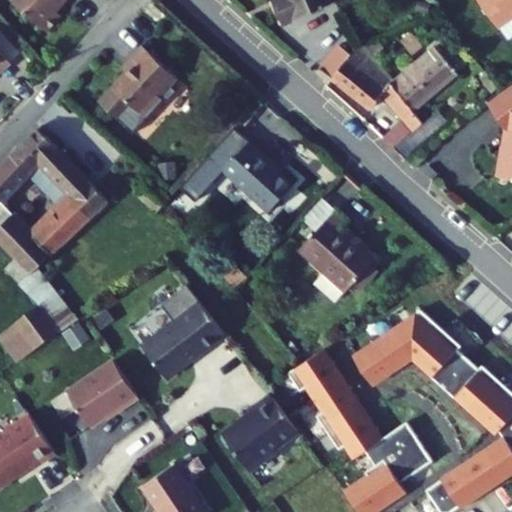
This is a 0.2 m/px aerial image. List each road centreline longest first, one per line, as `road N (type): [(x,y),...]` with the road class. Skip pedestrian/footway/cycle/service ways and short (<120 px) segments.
road 1 (residential): [(197,0),(511,281)]
road 2 (residential): [(131,0),(0,151)]
road 3 (unknown): [(86,508),(218,393)]
